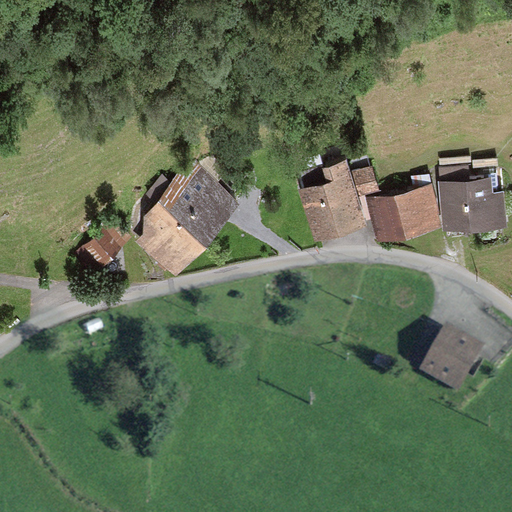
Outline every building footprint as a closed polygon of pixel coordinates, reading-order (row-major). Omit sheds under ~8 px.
[(356,210),(351,193),(378,185),(371,164),(351,171),(345,154),(326,160),(330,175),(304,183),(316,223),(356,210)] [(178,171),(161,191),(202,227),(225,199),(230,203),(236,196),(227,189),(230,185),(218,176),(214,178),(196,160),(178,171)] [(468,176),(467,164),(448,166),(449,178),(443,178),(447,219),(500,214),(496,168),(483,169),(483,175),(468,176)] [(367,197),(375,230),(436,216),(429,171),(413,174),(415,186),(367,197)] [(175,258),(202,227),(161,191),(146,209),(143,241),(162,256),(158,261),(165,266),(168,262),(174,267),(179,262),(175,258)] [(103,224),(74,253),(90,268),(129,231),(111,213),(101,223),(103,224)] [(448,330),(425,369),(457,387),(479,348),(448,330)] [(391,360),(383,356),(378,365),(386,369),(391,360)]
